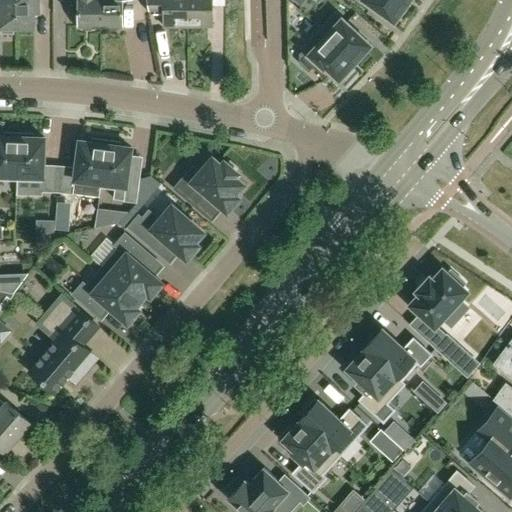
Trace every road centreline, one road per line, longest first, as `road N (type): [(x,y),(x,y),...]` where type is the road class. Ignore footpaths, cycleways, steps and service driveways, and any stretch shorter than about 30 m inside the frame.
road 1 (residential): [(316,133),(294,184),(18,511)]
road 2 (secondary): [(111,511),(400,167)]
road 3 (residential): [(188,511),(435,250)]
road 4 (residential): [(0,87),(171,102),(263,120)]
road 5 (secondary): [(400,167),(511,29)]
